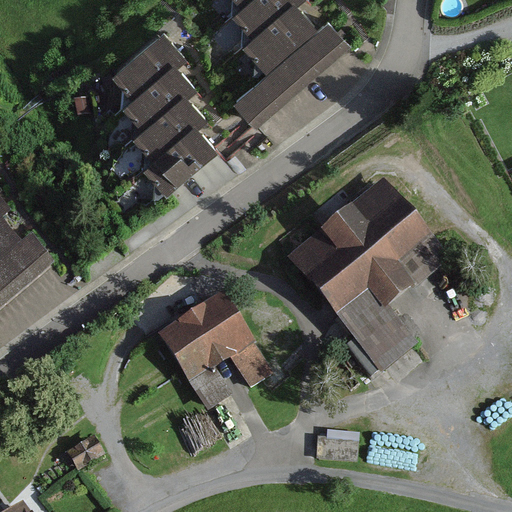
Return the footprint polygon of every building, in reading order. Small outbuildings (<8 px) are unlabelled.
[(244,0),(234,9),(255,32),(290,0),(296,0),(297,1),(298,0),(244,0)] [(296,0),(290,0),(255,32),(245,40),(270,68),(319,25),(297,1),(296,0)] [(257,120),(347,41),(326,18),(319,25),(270,68),(237,97),(257,120)] [(173,59),(177,63),(186,54),(166,30),(121,69),(138,89),(173,59)] [(183,91),(186,94),(196,85),(177,63),(173,59),(138,89),(128,98),(148,121),(183,91)] [(193,122),(196,125),(206,116),(186,94),(183,91),(148,121),(137,130),(157,153),(193,122)] [(214,146),(196,125),(193,122),(157,153),(146,162),(167,186),(214,146)] [(379,375),(416,345),(385,307),(446,258),(385,182),(287,261),(379,375)] [(10,214),(0,202),(0,221),(1,222),(10,214)] [(0,221),(0,265),(22,246),(1,222),(0,221)] [(0,306),(50,263),(30,240),(22,246),(0,265),(0,306)] [(231,396),(213,366),(227,357),(247,390),(270,376),(223,300),(159,339),(204,413),(231,396)] [(184,426),(199,453),(222,441),(207,413),(184,426)] [(78,465),(105,455),(99,438),(72,448),(78,465)]
